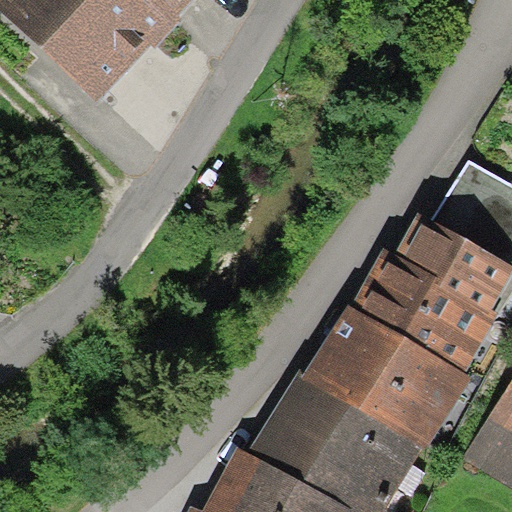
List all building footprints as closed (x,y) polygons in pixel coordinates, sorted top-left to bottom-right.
[(0,0),(0,21),(96,115),(198,0),(0,0)] [(511,195),(462,167),(426,229),(511,278),(511,195)] [(401,215),(345,314),(465,382),(511,299),(511,278),(426,229),(401,215)] [(345,314),(304,386),(424,454),(465,382),(345,314)] [(511,384),(464,464),(511,492),(511,384)] [(390,511),(424,454),(304,386),(258,466),(338,511),(390,511)] [(338,511),(258,466),(240,456),(207,511),(193,511),(189,510),(188,511),(338,511)]
